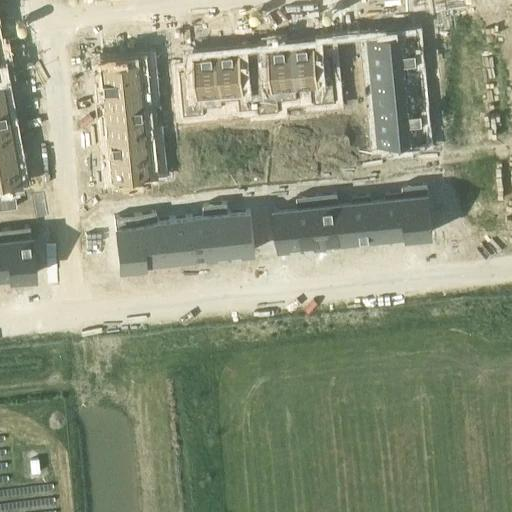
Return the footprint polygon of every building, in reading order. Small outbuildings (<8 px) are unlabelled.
[(414,33),(372,37),(375,64),(417,60),(414,33)] [(315,42),(291,45),(296,87),(313,86),(315,98),(334,96),(330,52),(316,53),(315,42)] [(269,58),(255,59),(260,104),(279,102),(278,89),(296,87),(291,45),(268,47),(269,58)] [(241,49),(217,52),(221,95),(239,93),(240,106),(260,104),(255,59),(242,61),(241,49)] [(194,65),(181,66),(185,111),(204,109),(203,96),(221,95),(217,52),(193,54),(194,65)] [(347,54),(337,55),(339,68),(349,67),(347,54)] [(137,58),(99,62),(101,84),(139,81),(137,58)] [(417,60),(375,64),(378,90),(419,86),(417,60)] [(173,65),(163,66),(164,78),(174,78),(173,65)] [(349,67),(339,68),(340,81),(350,80),(349,67)] [(174,78),(164,78),(165,89),(175,88),(174,78)] [(139,81),(101,84),(103,101),(141,98),(139,81)] [(419,86),(378,90),(380,117),(422,113),(419,86)] [(141,98),(103,101),(105,118),(142,114),(141,98)] [(177,101),(167,102),(168,112),(178,111),(177,101)] [(346,107),(336,108),(337,121),(347,120),(346,107)] [(178,111),(168,112),(169,122),(179,121),(178,111)] [(422,113),(380,117),(383,144),(425,140),(422,113)] [(142,114),(105,118),(106,135),(144,131),(142,114)] [(8,117),(0,118),(0,135),(11,134),(8,117)] [(347,120),(337,121),(339,134),(349,133),(347,120)] [(144,131),(106,135),(108,151),(146,148),(144,131)] [(11,134),(0,135),(0,157),(14,155),(16,155),(12,133),(11,134)] [(186,134),(176,135),(177,145),(187,144),(186,134)] [(187,144),(177,145),(178,158),(188,157),(187,144)] [(146,148),(108,151),(110,174),(148,170),(146,148)] [(14,155),(0,157),(0,180),(19,177),(14,155)] [(414,156),(401,157),(402,167),(415,166),(414,156)] [(401,157),(391,158),(392,168),(402,167),(401,157)] [(308,160),(295,161),(296,171),(309,170),(308,160)] [(367,160),(357,161),(358,171),(368,170),(367,160)] [(377,160),(367,160),(368,170),(378,169),(377,160)] [(295,161),(282,162),(283,172),(296,171),(295,161)] [(344,163),(334,164),(335,174),(345,173),(344,163)] [(334,164),(323,165),(324,175),(335,174),(334,164)] [(235,167),(222,168),(223,178),(236,177),(235,167)] [(222,168),(209,169),(210,179),(223,178),(222,168)] [(202,176),(191,177),(192,187),(203,186),(202,176)] [(178,179),(168,180),(169,190),(179,189),(178,179)] [(168,180),(158,181),(159,191),(169,190),(168,180)] [(145,182),(135,183),(135,193),(146,192),(145,182)] [(135,183),(122,184),(123,194),(135,193),(135,183)] [(428,192),(406,194),(410,232),(432,230),(428,192)] [(406,194),(389,196),(393,234),(410,232),(406,194)] [(14,195),(1,197),(3,206),(16,205),(14,195)] [(389,196),(368,198),(372,236),(372,237),(393,235),(393,234),(389,196)] [(368,198),(351,200),(355,238),(372,236),(368,198)] [(351,200),(334,202),(338,240),(355,238),(351,200)] [(334,202),(318,204),(322,241),(338,240),(334,202)] [(318,204),(296,206),(300,244),(300,245),(322,243),(322,241),(318,204)] [(296,206),(274,208),(278,246),(300,244),(296,206)] [(249,211),(227,213),(231,251),(253,249),(249,211)] [(227,213),(210,215),(214,253),(231,251),(227,213)] [(210,215),(193,217),(197,254),(214,253),(210,215)] [(193,217),(176,218),(180,256),(197,254),(193,217)] [(176,218),(160,220),(164,258),(180,256),(176,218)] [(160,220),(138,222),(142,260),(142,261),(164,259),(164,258),(160,220)] [(138,222),(116,225),(120,262),(142,260),(138,222)] [(30,234),(7,236),(11,274),(33,271),(30,234)] [(7,236),(0,236),(0,274),(11,274),(7,236)]
